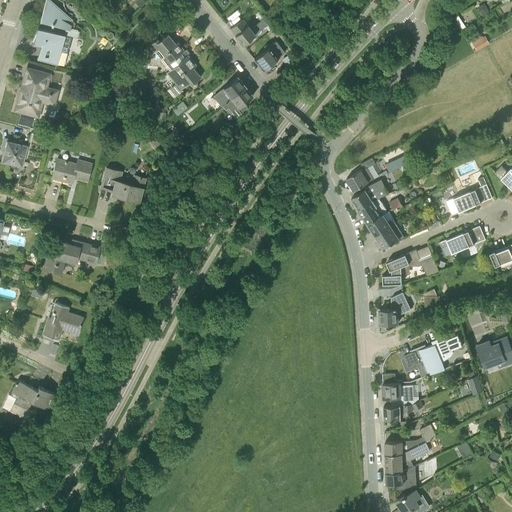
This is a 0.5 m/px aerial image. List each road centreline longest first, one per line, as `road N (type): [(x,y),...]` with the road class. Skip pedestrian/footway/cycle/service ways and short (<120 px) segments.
road 1 (tertiary): [(37,511),(98,438),(238,190),(334,66),(395,4)]
road 2 (unclassified): [(326,147),(416,53),(419,28),(395,4)]
road 3 (residential): [(379,511),(366,344)]
road 4 (residential): [(358,264),(480,214),(501,216)]
road 5 (residential): [(511,309),(475,307),(366,344)]
road 6 (residential): [(358,264),(322,170),(326,147)]
